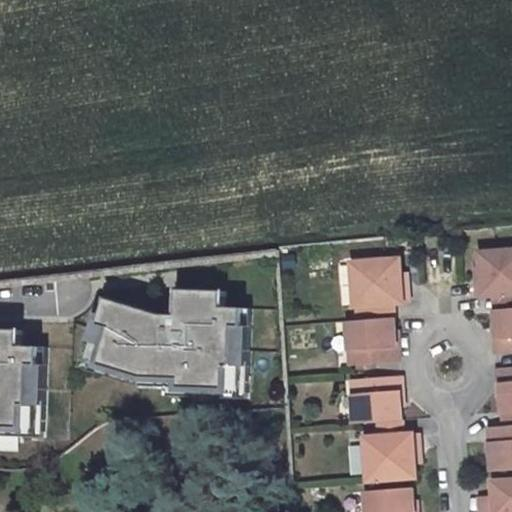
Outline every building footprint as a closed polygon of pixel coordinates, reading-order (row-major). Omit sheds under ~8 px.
[(495,296),(511,294),(511,248),(496,250),(481,252),(484,280),(479,281),(481,297),(495,296)] [(371,306),(396,304),(413,302),(412,286),(405,287),(402,257),(386,258),(354,260),(358,306),(371,306)] [(104,299),(81,368),(143,388),(167,389),(168,396),(243,399),(244,367),(249,368),(250,327),(243,327),(244,312),(224,309),(224,293),(179,291),(178,318),(165,319),(104,299)] [(511,294),(495,296),(496,310),(511,308),(511,294)] [(396,304),(371,306),(372,319),(397,317),(396,304)] [(511,308),(496,310),(498,339),(499,354),(511,352),(511,308)] [(375,363),(400,361),(399,347),(397,317),(372,319),(349,320),(352,365),(375,363)] [(0,435),(39,437),(40,406),(45,406),(46,365),(39,365),(40,350),(20,348),(20,332),(0,330),(0,435)] [(511,412),(511,367),(500,368),(501,383),(504,413),(511,412)] [(379,421),(405,420),(402,390),(401,376),(376,378),(354,380),(357,423),(379,421)] [(380,437),(406,435),(405,420),(379,421),(380,437)] [(503,471),(511,470),(511,426),(504,427),(490,428),(491,441),(494,472),(503,471)] [(370,482),(403,480),(419,479),(417,449),(422,449),(421,434),(406,435),(380,437),(367,438),(370,482)] [(511,511),(511,481),(504,482),(495,482),(496,501),(481,503),(481,511),(511,511)] [(365,511),(417,511),(416,488),(404,489),(364,492),(365,511)]
